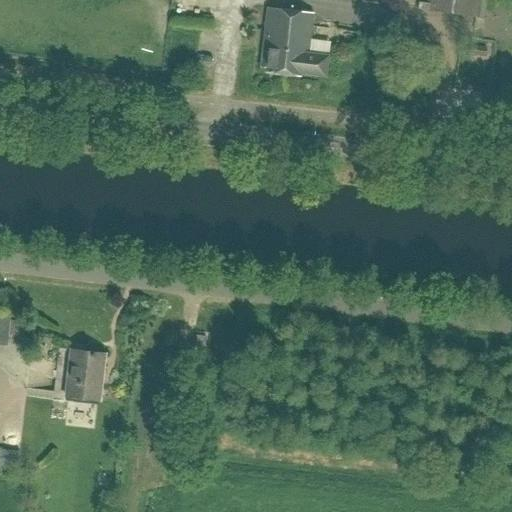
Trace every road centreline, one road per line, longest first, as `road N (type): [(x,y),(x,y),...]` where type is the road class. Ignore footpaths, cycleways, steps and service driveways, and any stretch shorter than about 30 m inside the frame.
road 1 (tertiary): [(511,171),(0,108)]
road 2 (unclassified): [(511,324),(0,262)]
